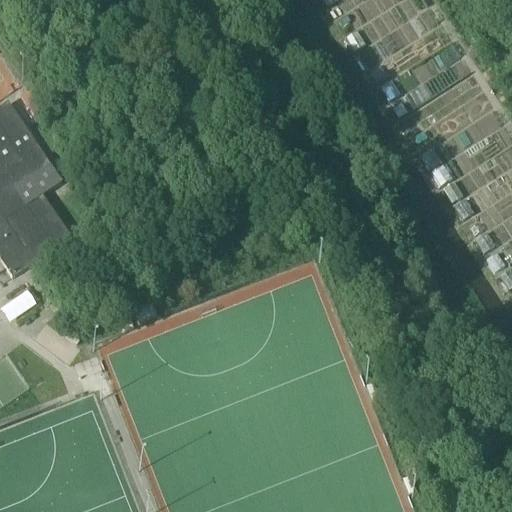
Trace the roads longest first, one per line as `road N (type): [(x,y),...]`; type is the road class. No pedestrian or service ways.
road 1 (unclassified): [(511,510),(494,461),(209,28),(167,4),(95,0)]
road 2 (unknown): [(265,0),(276,66),(311,159),(383,254),(425,258),(511,392)]
